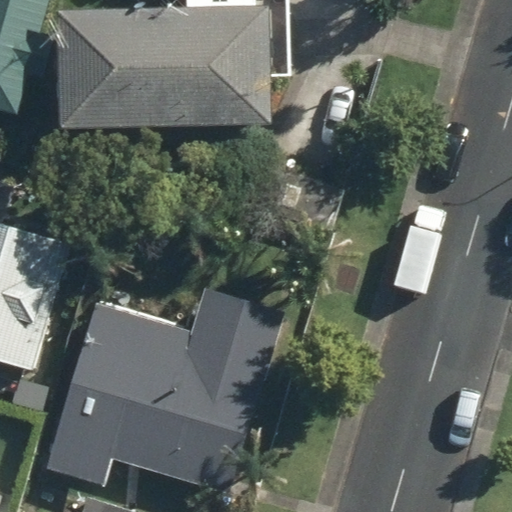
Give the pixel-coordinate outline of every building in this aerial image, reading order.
[(49,0),(0,0),(0,115),(24,118),(28,82),(42,83),(46,40),(47,22),(49,0)] [(183,0),(183,20),(54,17),(52,138),(268,141),(270,27),(252,27),(252,0),(183,0)] [(351,188),(283,173),(273,222),(340,237),(351,188)] [(0,231),(0,373),(32,383),(70,251),(0,231)] [(114,496),(126,462),(219,495),(279,323),(195,294),(181,335),(96,306),(55,422),(79,430),(63,478),(114,496)] [(125,511),(97,501),(92,511),(125,511)]
